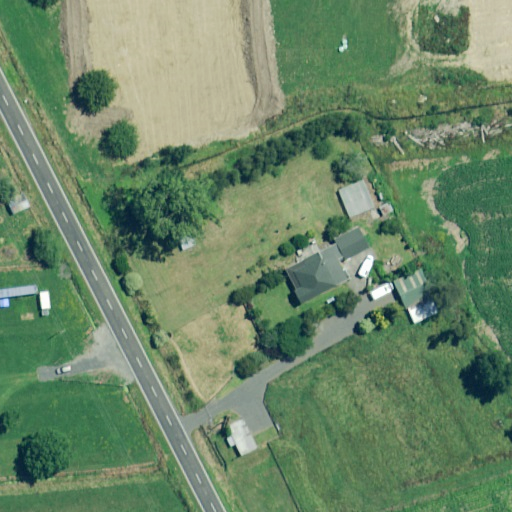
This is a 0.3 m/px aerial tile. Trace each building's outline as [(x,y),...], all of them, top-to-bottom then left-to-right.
[(29,207),(22,192),(10,198),(17,213),(29,207)] [(327,242),(329,246),(301,261),(304,266),(291,273),(299,286),(293,289),(301,305),(348,280),(337,260),(341,258),(344,263),(370,248),(358,225),(327,242)] [(178,242),(181,252),(200,247),(197,237),(178,242)] [(437,313),(431,300),(407,310),(414,324),(437,313)] [(259,407),(250,412),(257,423),(265,418),(259,407)] [(230,449),(235,446),(240,457),(256,449),(242,419),(226,427),(230,435),(225,437),(230,449)]
